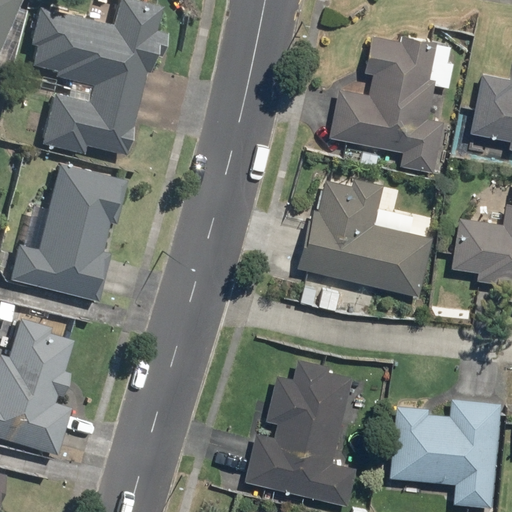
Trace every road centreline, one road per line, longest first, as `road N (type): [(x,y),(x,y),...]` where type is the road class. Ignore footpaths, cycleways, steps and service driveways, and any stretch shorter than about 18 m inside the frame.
road 1 (residential): [(262,0),(127,511)]
road 2 (unknown): [(187,292),(328,324),(511,341)]
